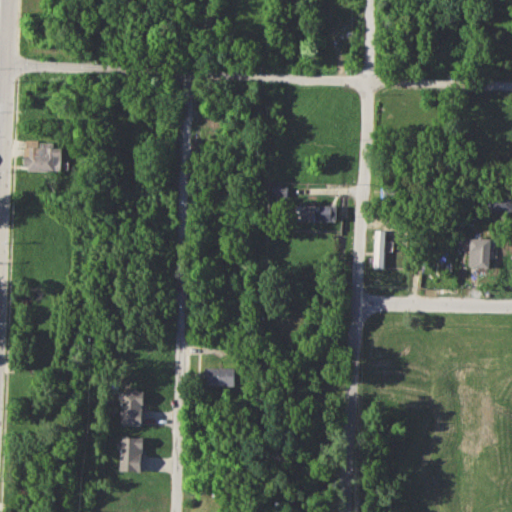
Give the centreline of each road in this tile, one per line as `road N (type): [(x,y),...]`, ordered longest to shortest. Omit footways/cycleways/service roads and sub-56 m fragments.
road 1 (residential): [(369,0),(342,511)]
road 2 (residential): [(5,64),(511,85)]
road 3 (residential): [(189,72),(173,511)]
road 4 (residential): [(0,182),(8,0)]
road 5 (residential): [(356,302),(511,304)]
